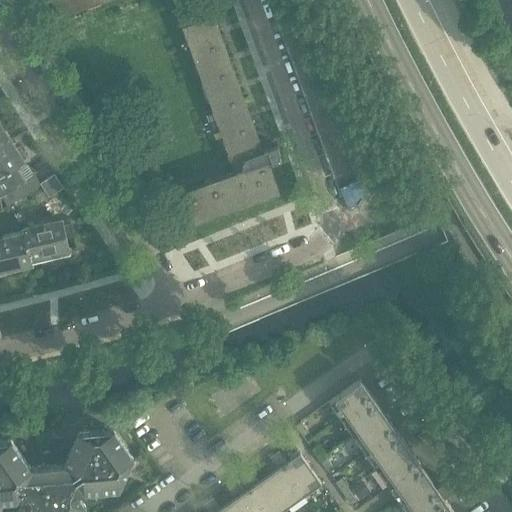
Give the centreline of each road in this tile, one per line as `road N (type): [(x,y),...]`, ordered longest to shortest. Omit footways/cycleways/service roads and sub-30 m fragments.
road 1 (residential): [(151,511),(380,345),(502,511)]
road 2 (residential): [(177,298),(325,250),(339,229),(255,0)]
road 3 (residential): [(177,298),(0,40)]
road 4 (primary): [(371,0),(408,82),(511,257)]
road 5 (primary): [(511,179),(417,0)]
road 6 (residential): [(0,344),(177,298)]
